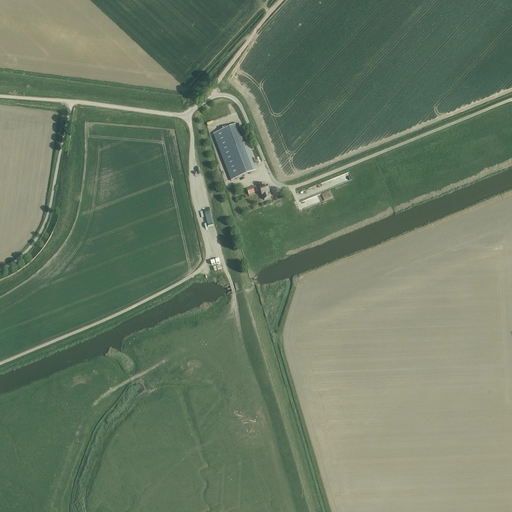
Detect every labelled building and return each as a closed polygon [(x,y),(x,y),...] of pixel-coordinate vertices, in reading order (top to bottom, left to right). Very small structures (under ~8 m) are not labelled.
[(213,134),(215,139),(231,181),(256,171),(238,125),(213,134)] [(264,183),(259,185),(260,190),(262,196),(263,196),(264,200),(269,198),(268,195),(270,195),(267,187),(266,188),(264,183)] [(249,195),(257,192),(255,187),(247,190),(249,195)] [(218,246),(210,211),(204,213),(212,247),(218,246)] [(90,278),(90,279),(90,280),(90,281),(90,282),(91,282),(91,283),(91,284),(92,285),(92,286),(93,286),(93,287),(94,287),(94,288),(95,288),(96,289),(97,289),(97,290),(98,290),(99,290),(100,290),(101,290),(102,290),(103,290),(104,290),(105,290),(106,290),(106,289),(107,289),(108,289),(108,288),(109,288),(110,287),(111,286),(111,285),(112,285),(112,284),(113,283),(113,282),(113,281),(114,281),(114,280),(114,279),(114,278),(114,277),(114,276),(113,275),(113,274),(113,273),(112,272),(112,271),(111,271),(111,270),(110,270),(110,269),(109,269),(109,268),(108,268),(107,267),(106,267),(105,267),(104,266),(103,266),(102,266),(101,266),(100,266),(99,266),(98,267),(97,267),(96,267),(96,268),(95,268),(94,269),(93,269),(93,270),(92,271),(91,272),(91,273),(91,274),(90,274),(90,275),(90,276),(90,277),(90,278)]
